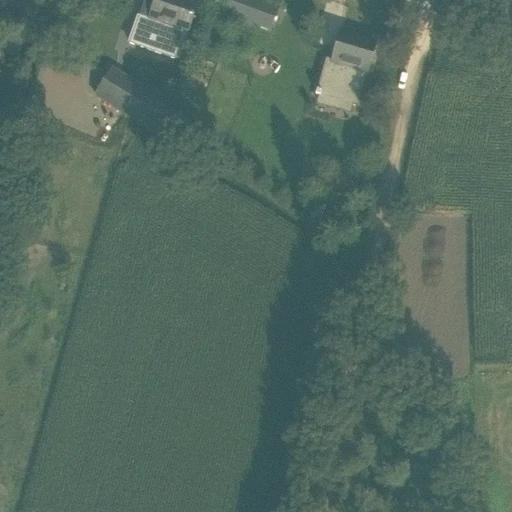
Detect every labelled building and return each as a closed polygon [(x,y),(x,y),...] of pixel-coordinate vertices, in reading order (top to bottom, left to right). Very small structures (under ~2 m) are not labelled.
[(179,43),(183,44),(197,3),(188,0),(145,0),(139,19),(137,18),(128,44),(174,59),(179,43)] [(260,0),(226,0),(223,11),(270,29),(278,7),(260,0)] [(366,74),(375,44),(340,34),(332,63),(326,61),(317,91),(316,91),(315,96),(319,97),(320,96),(356,106),(365,73),(366,74)] [(112,71),(98,98),(157,133),(168,106),(112,71)] [(107,120),(113,125),(119,117),(113,112),(107,120)] [(224,161),(232,165),(241,143),(233,140),(224,161)]
